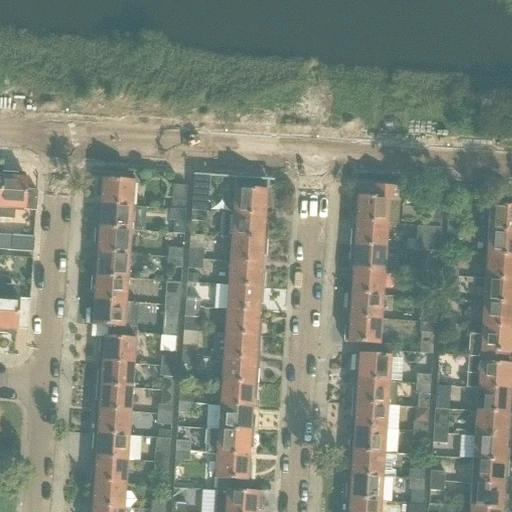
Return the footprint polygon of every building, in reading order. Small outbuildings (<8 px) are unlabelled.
[(0,219),(14,220),(14,211),(15,211),(24,212),(36,213),(37,192),(25,191),(26,179),(17,179),(18,175),(2,174),(0,201),(0,219)] [(193,188),(191,213),(206,214),(207,214),(210,178),(194,177),(193,188)] [(234,191),(232,216),(264,218),(265,210),(269,210),(272,210),(273,195),(270,195),(267,195),(267,182),(268,181),(235,178),(235,180),(235,191),(234,191)] [(100,199),(100,206),(132,209),(134,184),(101,182),(101,183),(98,183),(97,198),(100,199)] [(173,187),(171,211),(185,212),(187,188),(173,187)] [(388,226),(390,202),(399,202),(399,189),(366,187),(365,199),(356,199),(356,200),(353,200),(352,216),(356,216),(355,224),(388,226)] [(427,204),(425,229),(440,229),(441,205),(427,204)] [(96,214),(95,231),(131,233),(132,209),(100,206),(99,215),(96,214)] [(511,209),(489,208),(487,233),(511,234),(511,209)] [(171,211),(170,221),(174,221),(173,235),(183,236),(185,222),(185,212),(171,211)] [(206,214),(191,213),(191,223),(205,223),(206,214)] [(220,239),(231,240),(266,242),(267,226),(264,226),(264,218),(232,216),(221,215),(220,239)] [(447,220),(446,230),(460,231),(461,221),(447,220)] [(351,232),(350,248),(386,250),(388,226),(355,224),(355,232),(351,232)] [(416,228),(415,251),(438,252),(439,239),(440,229),(425,229),(416,228)] [(446,230),(445,240),(459,241),(460,231),(446,230)] [(97,246),(97,255),(129,257),(131,233),(95,231),(94,246),(97,246)] [(511,234),(487,233),(485,257),(511,258),(511,234)] [(0,237),(0,251),(11,252),(12,239),(0,237)] [(33,254),(34,239),(12,238),(12,239),(11,252),(33,254)] [(231,240),(229,264),(261,266),(262,258),(265,258),(266,242),(231,240)] [(168,248),(167,259),(182,260),(182,249),(168,248)] [(353,264),(352,272),(385,274),(386,250),(350,248),(349,264),(353,264)] [(189,251),(189,261),(202,262),(202,254),(202,252),(189,251)] [(93,263),(92,279),(128,280),(129,257),(97,255),(96,263),(93,263)] [(511,258),(485,257),(484,281),(511,282),(511,258)] [(182,260),(167,259),(167,268),(181,269),(182,260)] [(189,261),(188,269),(201,270),(202,262),(189,261)] [(229,264),(227,288),(263,290),(264,274),(261,274),(261,266),(229,264)] [(421,265),(421,276),(436,277),(437,266),(421,265)] [(443,268),(443,278),(457,279),(457,269),(443,268)] [(348,280),(347,295),(383,298),(385,274),(352,272),(352,280),(348,280)] [(188,275),(187,283),(197,284),(198,275),(188,275)] [(436,277),(421,276),(420,288),(435,289),(436,277)] [(457,279),(443,278),(442,288),(456,288),(457,279)] [(94,294),(93,303),(126,305),(128,280),(92,279),(91,294),(94,294)] [(511,282),(484,281),(482,305),(511,306),(511,282)] [(227,288),(226,312),(258,314),(259,306),(262,306),(263,290),(227,288)] [(350,311),(349,320),(381,322),(383,298),(347,295),(346,311),(350,311)] [(164,297),(163,307),(178,308),(179,297),(164,297)] [(0,298),(0,334),(6,335),(6,331),(16,332),(16,330),(28,331),(30,303),(18,302),(18,300),(0,298)] [(186,298),(185,309),(199,310),(199,299),(186,298)] [(421,301),(419,324),(433,325),(434,302),(421,301)] [(91,327),(112,329),(124,329),(124,328),(126,305),(93,303),(93,311),(89,311),(88,326),(91,326),(91,327)] [(511,306),(482,305),(481,329),(511,330),(511,306)] [(162,321),(161,337),(176,338),(177,338),(178,317),(178,308),(163,307),(162,321)] [(185,309),(184,332),(197,333),(199,310),(185,309)] [(226,312),(224,335),(260,338),(261,322),(257,322),(258,314),(226,312)] [(440,316),(440,326),(454,327),(454,317),(440,316)] [(367,345),(366,357),(391,359),(391,358),(392,358),(393,347),(380,346),(381,322),(349,320),(349,328),(345,327),(344,344),(367,345)] [(419,324),(419,333),(432,334),(433,325),(419,324)] [(454,327),(440,326),(439,336),(453,336),(454,327)] [(112,329),(111,341),(135,343),(136,343),(137,329),(124,328),(124,329),(112,329)] [(467,358),(479,359),(479,353),(510,355),(511,355),(511,330),(481,329),(480,337),(468,336),(467,358)] [(433,334),(420,333),(418,356),(431,357),(433,334)] [(224,335),(223,359),(255,361),(255,353),(259,354),(260,338),(224,335)] [(102,357),(101,365),(134,367),(135,343),(111,341),(99,340),(98,356),(102,357)] [(183,346),(182,356),(196,357),(196,347),(183,346)] [(479,359),(467,358),(465,389),(469,389),(509,392),(510,384),(511,383),(511,367),(510,367),(510,355),(479,353),(479,359)] [(182,356),(182,365),(195,366),(196,357),(182,356)] [(358,373),(357,382),(389,384),(391,359),(366,357),(355,357),(354,373),(358,373)] [(160,358),(160,368),(174,369),(175,359),(160,358)] [(223,359),(221,384),(257,386),(258,370),(254,370),(255,361),(223,359)] [(402,360),(391,359),(389,384),(396,384),(400,384),(402,360)] [(97,373),(96,388),(132,390),(134,367),(101,365),(101,373),(97,373)] [(160,368),(159,378),(163,378),(173,378),(174,369),(160,368)] [(416,375),(415,386),(429,387),(429,376),(416,375)] [(353,390),(352,405),(388,408),(395,408),(396,384),(389,384),(357,382),(356,390),(353,390)] [(221,384),(219,408),(252,410),(252,402),(256,402),(257,386),(221,384)] [(415,386),(415,395),(416,395),(428,396),(429,387),(415,386)] [(99,404),(98,413),(130,415),(132,390),(96,388),(95,404),(99,404)] [(477,390),(475,414),(511,416),(511,402),(511,400),(509,400),(509,392),(477,390)] [(179,394),(178,404),(192,405),(193,395),(179,394)] [(416,395),(415,409),(427,410),(428,396),(416,395)] [(435,400),(435,408),(445,409),(445,401),(444,400),(435,400)] [(178,404),(177,414),(192,415),(192,405),(178,404)] [(354,421),(354,429),(386,432),(388,408),(352,405),(351,421),(354,421)] [(157,406),(157,416),(171,417),(172,407),(161,406),(157,406)] [(219,408),(218,431),(254,434),(255,418),(251,418),(252,410),(219,408)] [(399,408),(395,408),(388,408),(386,432),(397,432),(399,408)] [(415,409),(414,423),(426,424),(427,410),(415,409)] [(434,411),(433,435),(447,436),(448,412),(448,411),(435,410),(434,411)] [(94,421),(93,437),(129,439),(130,415),(98,413),(98,421),(94,421)] [(475,414),(473,438),(506,440),(506,432),(510,432),(511,416),(475,414)] [(171,417),(157,416),(156,426),(170,427),(171,417)] [(412,423),(412,433),(426,434),(426,424),(414,423),(412,423)] [(350,438),(349,453),(384,456),(396,456),(397,432),(386,432),(354,429),(353,438),(350,438)] [(158,431),(157,440),(169,440),(170,432),(158,431)] [(217,446),(216,455),(248,458),(249,450),(253,450),(254,434),(218,431),(205,431),(204,445),(217,446)] [(412,433),(411,443),(425,444),(426,434),(412,433)] [(432,443),(432,444),(446,445),(446,444),(447,436),(433,435),(432,443)] [(95,453),(95,461),(127,462),(129,439),(93,437),(92,453),(95,453)] [(473,438),(472,462),(508,464),(509,448),(505,448),(506,440),(473,438)] [(154,454),(153,464),(168,464),(169,442),(169,440),(157,440),(155,439),(154,454)] [(176,441),(175,452),(189,453),(190,442),(176,441)] [(189,453),(175,452),(174,461),(189,462),(189,453)] [(349,453),(348,469),(351,470),(351,477),(383,479),(392,480),(394,480),(394,472),(390,470),(391,464),(395,463),(395,461),(396,456),(384,456),(349,453)] [(216,455),(214,493),(246,495),(247,483),(250,483),(252,466),(248,466),(248,458),(216,455)] [(91,469),(90,485),(126,487),(127,462),(95,461),(94,469),(91,469)] [(472,462),(470,486),(503,488),(503,479),(507,480),(508,464),(472,462)] [(153,464),(153,473),(167,474),(168,464),(153,464)] [(409,471),(409,481),(422,482),(423,471),(410,471),(409,471)] [(431,472),(430,483),(443,484),(444,473),(431,472)] [(347,486),(345,502),(381,504),(383,479),(351,477),(350,486),(347,486)] [(392,480),(383,479),(381,504),(390,505),(392,480)] [(409,481),(408,491),(410,491),(422,491),(422,482),(409,481)] [(430,483),(429,492),(443,493),(443,484),(430,483)] [(92,501),(92,509),(124,511),(126,487),(90,485),(89,500),(92,501)] [(470,486),(469,509),(503,511),(504,511),(506,496),(502,496),(503,488),(470,486)] [(422,491),(410,491),(410,506),(421,506),(422,491)] [(214,493),(212,511),(260,511),(261,497),(259,497),(259,496),(246,495),(214,493)] [(150,502),(149,511),(164,511),(165,503),(150,502)] [(380,511),(381,504),(345,502),(344,511),(380,511)]
